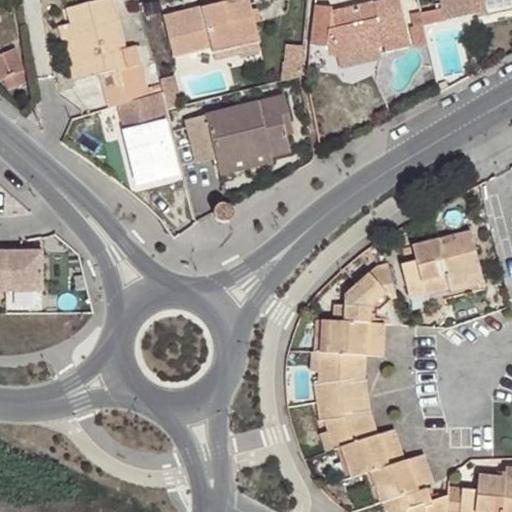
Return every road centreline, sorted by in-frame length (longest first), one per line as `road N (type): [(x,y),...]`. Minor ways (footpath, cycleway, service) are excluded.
road 1 (tertiary): [(294,242),(477,118)]
road 2 (secondary): [(70,207),(104,259),(120,339)]
road 3 (residential): [(511,340),(457,362),(459,436)]
road 4 (secondary): [(164,297),(125,245),(77,203)]
road 5 (secondary): [(211,506),(218,466),(214,379)]
road 6 (secondary): [(151,397),(194,453),(211,506)]
road 7 (tertiary): [(224,347),(294,242)]
road 8 (tertiary): [(294,242),(181,297)]
